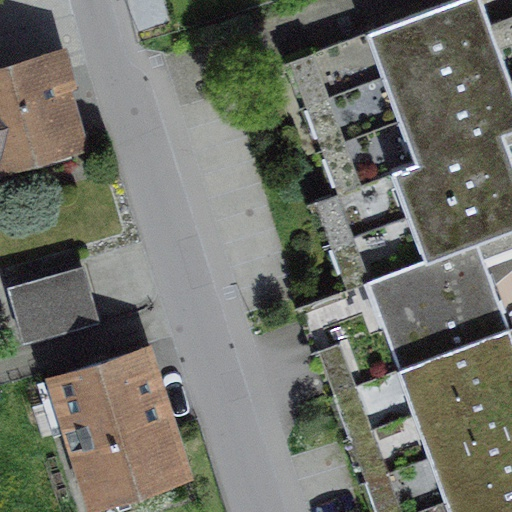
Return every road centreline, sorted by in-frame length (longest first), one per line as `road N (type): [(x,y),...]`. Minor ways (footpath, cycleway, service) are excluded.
road 1 (residential): [(209,322),(114,0)]
road 2 (residential): [(0,382),(209,322)]
road 3 (residential): [(266,511),(209,322)]
